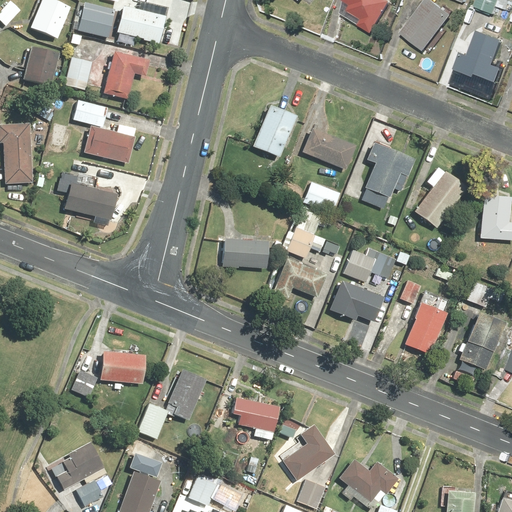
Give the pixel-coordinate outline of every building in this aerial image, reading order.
[(48,0),(39,0),(28,28),(56,39),(69,8),(48,0)] [(394,2),(389,0),(346,0),(346,1),(354,6),(351,11),(365,20),(361,26),(374,34),(394,2)] [(435,0),(429,0),(403,34),(426,52),(455,16),(435,0)] [(511,0),(478,0),(476,7),(496,16),(499,8),(509,12),(511,2),(511,0)] [(20,12),(9,1),(0,9),(0,20),(7,27),(20,12)] [(112,10),(83,5),(77,33),(106,39),(112,10)] [(164,16),(121,6),(115,34),(157,44),(164,16)] [(463,52),(457,70),(478,78),(479,75),(499,83),(504,67),(496,64),(506,40),(481,30),(472,56),(463,52)] [(29,47),(21,80),(51,87),(58,54),(29,47)] [(148,60),(112,52),(101,95),(126,101),(132,74),(144,77),(148,60)] [(91,62),(69,57),(63,86),(85,91),(91,62)] [(106,109),(77,101),(71,120),(101,129),(106,109)] [(267,106),(250,147),(278,158),(294,117),(267,106)] [(28,124),(0,125),(0,144),(1,144),(3,185),(31,184),(28,124)] [(88,126),(82,153),(127,164),(134,137),(88,126)] [(310,129),(300,153),(344,171),(354,146),(310,129)] [(413,160),(372,143),(365,161),(372,164),(363,188),(388,198),(398,174),(406,178),(413,160)] [(442,172),(412,212),(434,229),(464,189),(442,172)] [(338,193),(308,182),(301,201),(331,212),(338,193)] [(69,183),(62,209),(110,221),(116,195),(69,183)] [(482,196),(478,238),(511,241),(511,222),(506,222),(509,198),(482,196)] [(287,229),(279,248),(304,259),(309,248),(319,252),(324,238),(312,233),(319,217),(302,209),(293,231),(287,229)] [(267,242),(223,239),(221,267),(237,269),(237,267),(265,270),(267,242)] [(395,258),(366,247),(363,255),(350,250),(341,272),(382,289),(395,258)] [(324,274),(284,259),(271,293),(286,299),(290,289),(315,298),(324,274)] [(419,283),(404,279),(398,299),(413,304),(419,283)] [(339,281),(328,311),(354,321),(355,316),(372,322),(382,297),(339,281)] [(465,299),(483,308),(491,291),(474,282),(465,299)] [(419,304),(403,345),(428,355),(444,314),(419,304)] [(476,313),(458,360),(484,370),(502,323),(476,313)] [(100,352),(98,381),(141,384),(143,356),(100,352)] [(95,378),(76,370),(68,390),(87,398),(95,378)] [(204,380),(180,370),(163,411),(187,421),(204,380)] [(278,407),(234,398),(230,415),(238,416),(236,425),(272,433),(278,407)] [(305,444),(281,461),(294,480),(332,454),(312,425),(298,434),(305,444)] [(64,470),(54,475),(62,490),(102,468),(88,441),(65,453),(67,456),(59,461),(64,470)] [(160,463),(133,453),(128,467),(154,477),(160,463)] [(265,461),(248,455),(243,470),(260,476),(265,461)] [(374,461),(367,470),(352,458),(336,478),(367,502),(378,489),(384,494),(397,478),(374,461)] [(147,511),(159,480),(131,471),(116,511),(147,511)] [(218,483),(195,474),(186,499),(208,507),(218,483)] [(324,486),(303,478),(294,502),(315,510),(324,486)] [(470,511),(472,492),(445,490),(443,511),(470,511)] [(511,511),(511,500),(499,497),(494,511),(511,511)]
